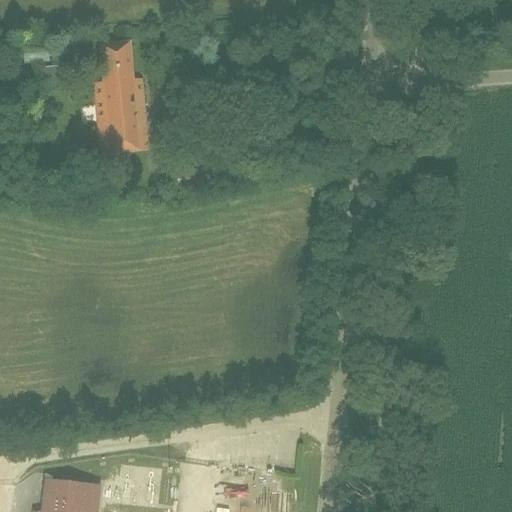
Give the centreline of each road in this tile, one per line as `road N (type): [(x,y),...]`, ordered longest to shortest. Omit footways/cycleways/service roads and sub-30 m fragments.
road 1 (residential): [(372,0),(328,511)]
road 2 (unknown): [(336,417),(244,421),(0,456)]
